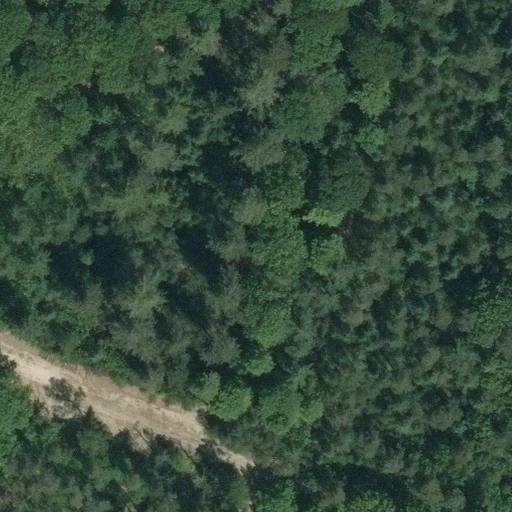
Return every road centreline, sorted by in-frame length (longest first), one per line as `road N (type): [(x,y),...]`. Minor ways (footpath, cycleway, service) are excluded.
road 1 (track): [(256,477),(0,366)]
road 2 (track): [(248,511),(256,477),(337,511)]
road 3 (tertiary): [(0,75),(95,0)]
